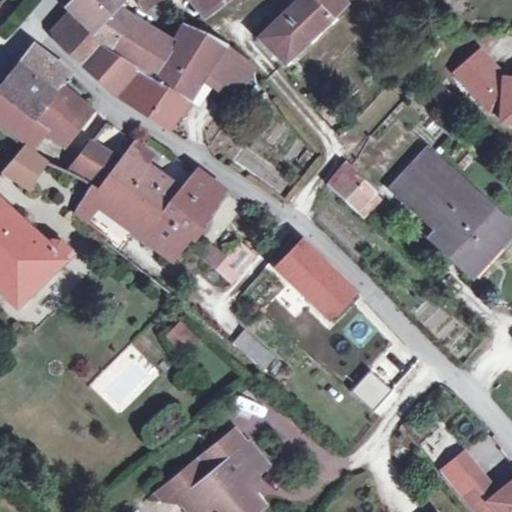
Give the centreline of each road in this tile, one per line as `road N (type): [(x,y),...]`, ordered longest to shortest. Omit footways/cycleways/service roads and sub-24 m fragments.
road 1 (residential): [(511,440),(311,228),(119,113),(32,27)]
road 2 (unknown): [(181,0),(259,59),(322,127),(315,169),(291,215)]
road 3 (unknown): [(434,358),(379,431),(338,469)]
